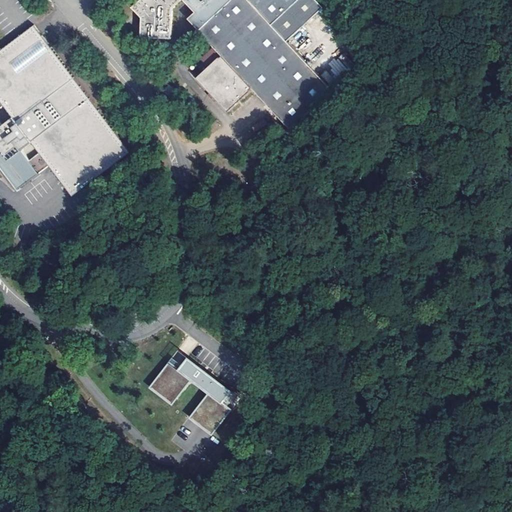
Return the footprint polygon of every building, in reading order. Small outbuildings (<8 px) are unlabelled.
[(317,0),(139,0),(139,10),(138,42),(169,44),(170,13),(181,3),(193,15),(188,20),(221,55),(219,57),(218,56),(196,77),(228,110),(250,89),(251,87),(290,128),(298,121),(299,122),(301,120),(300,119),(332,89),(287,40),(323,6),(317,0)] [(0,164),(21,191),(51,166),(75,194),(130,149),(29,28),(0,52),(0,164)] [(319,74),(331,85),(347,69),(336,58),(319,74)] [(168,84),(164,88),(176,101),(180,97),(168,84)] [(169,358),(148,386),(172,405),(192,379),(209,392),(189,417),(212,435),(241,398),(189,357),(181,367),(169,358)]
